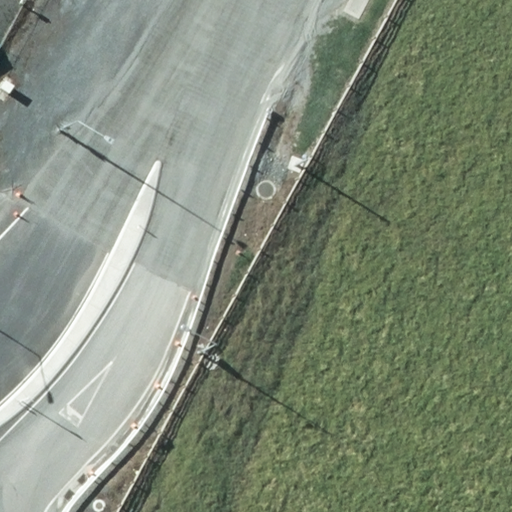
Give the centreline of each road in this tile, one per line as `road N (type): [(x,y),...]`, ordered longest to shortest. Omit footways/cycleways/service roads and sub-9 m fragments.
road 1 (unclassified): [(143,167),(152,258),(38,458),(0,509)]
road 2 (unclassified): [(0,332),(78,211),(143,167)]
road 3 (unclassified): [(235,0),(143,167)]
